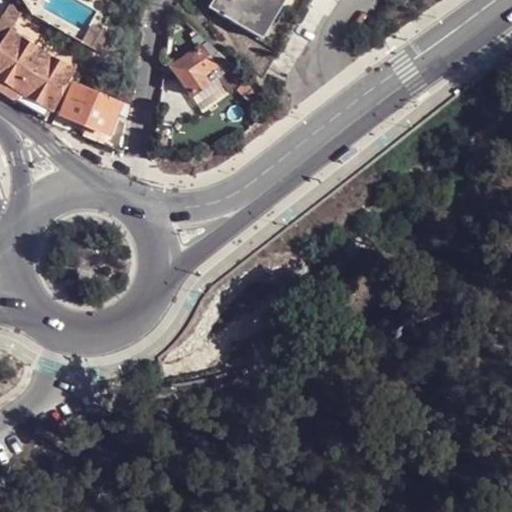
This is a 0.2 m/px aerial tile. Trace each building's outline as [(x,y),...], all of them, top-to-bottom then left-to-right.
[(131,15),(136,0),(120,0),(117,9),(131,15)] [(256,40),(279,0),(215,0),(208,11),(256,40)] [(270,71),(311,0),(279,0),(256,40),(245,56),(270,71)] [(0,22),(0,24),(10,32),(21,14),(10,8),(0,22)] [(105,31),(94,25),(84,44),(94,50),(105,31)] [(10,33),(0,48),(0,78),(23,93),(45,56),(10,33)] [(206,44),(200,37),(192,42),(197,50),(200,48),(206,44)] [(216,80),(220,77),(211,63),(200,48),(197,50),(192,42),(189,39),(174,50),(169,61),(174,67),(171,69),(177,76),(180,81),(192,98),(216,80)] [(211,63),(220,57),(206,44),(200,48),(211,63)] [(73,70),(45,56),(23,93),(52,110),(53,108),(73,70)] [(211,63),(220,77),(232,69),(220,57),(211,63)] [(220,77),(216,80),(232,99),(248,84),(232,69),(220,77)] [(175,85),(180,81),(177,76),(171,80),(175,85)] [(0,91),(17,102),(23,93),(0,78),(0,91)] [(248,84),(232,99),(248,117),(264,99),(248,84)] [(118,111),(120,105),(75,85),(62,112),(62,114),(86,125),(82,135),(102,144),(107,135),(118,111)] [(17,102),(47,121),(55,109),(53,108),(52,110),(23,93),(17,102)] [(128,116),(128,109),(120,105),(118,111),(128,116)]
